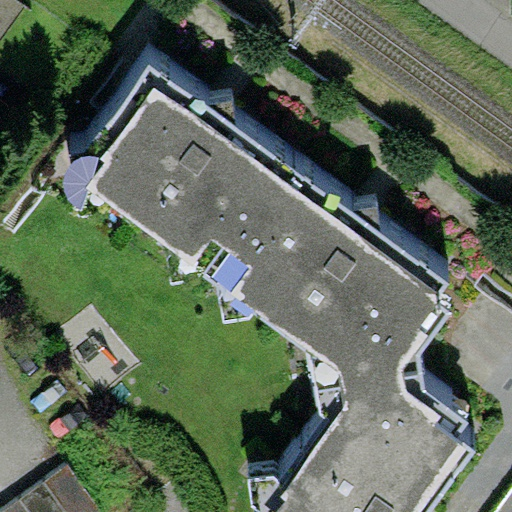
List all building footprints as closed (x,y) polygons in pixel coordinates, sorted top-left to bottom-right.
[(274,151),(153,69),(80,177),(201,259),(274,151)] [(338,346),(336,390),(389,373),(395,337),(404,319),(433,274),(274,151),(201,259),(338,346)] [(277,511),(392,511),(451,428),(389,373),(336,390),(256,496),(277,511)] [(511,511),(511,458),(470,511),(511,511)] [(68,462),(0,511),(102,511),(104,511),(68,462)]
